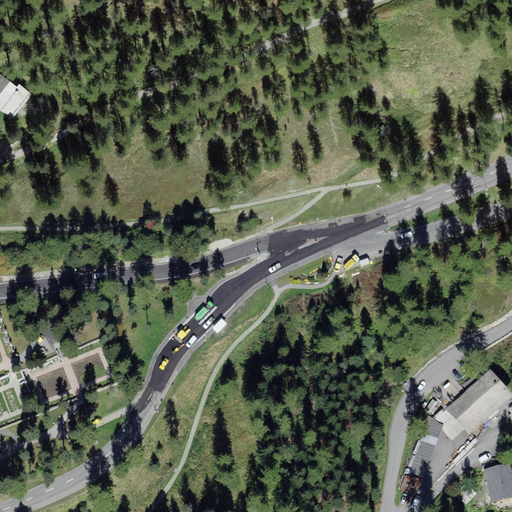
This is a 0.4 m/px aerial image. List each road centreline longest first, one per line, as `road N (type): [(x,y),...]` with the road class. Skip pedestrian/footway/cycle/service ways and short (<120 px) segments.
road 1 (tertiary): [(312,245),(249,277),(194,326),(108,457),(0,511)]
road 2 (residential): [(312,245),(278,239),(181,268),(0,293)]
road 3 (track): [(374,0),(83,123)]
road 4 (residential): [(511,320),(421,381),(401,413),(385,511)]
road 5 (tertiary): [(511,163),(348,230)]
road 6 (residential): [(511,211),(384,244),(359,241),(348,230)]
road 7 (residential): [(413,511),(511,419)]
